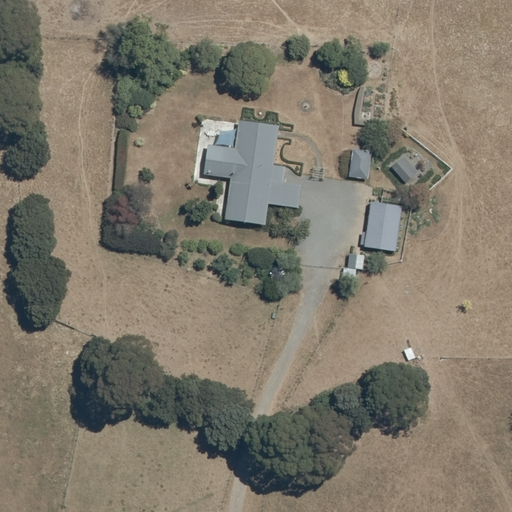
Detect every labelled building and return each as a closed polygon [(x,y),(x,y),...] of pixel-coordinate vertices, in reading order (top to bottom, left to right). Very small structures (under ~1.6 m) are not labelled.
[(275,123),(236,119),(233,145),(203,142),(200,173),(228,176),(224,219),(263,222),(265,202),(297,205),(299,183),(282,182),(283,166),(271,165),(275,123)] [(369,149),(349,148),(347,175),(367,176),(369,149)] [(402,153),(388,165),(402,182),(416,170),(402,153)] [(399,204),(369,201),(363,245),(394,248),(399,204)] [(366,252),(347,251),(346,263),(341,263),(339,276),(357,277),(358,267),(365,267),(366,252)]
